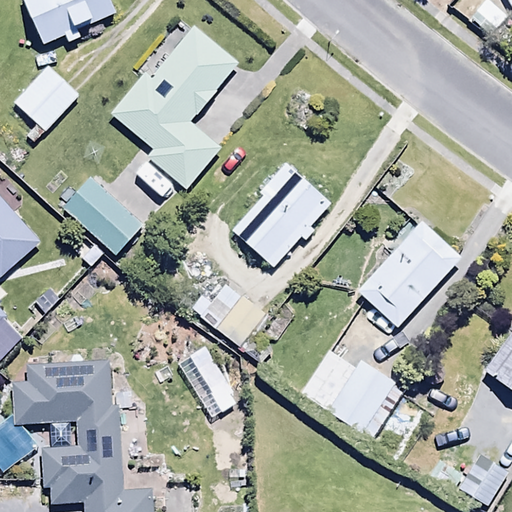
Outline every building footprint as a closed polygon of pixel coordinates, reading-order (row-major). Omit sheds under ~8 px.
[(18,0),(39,46),(61,37),(65,45),(78,39),(75,32),(114,15),(107,0),(18,0)] [(511,0),(500,0),(511,20),(511,0)] [(146,83),(140,78),(107,119),(149,152),(142,160),(183,193),(219,149),(188,123),(235,65),(189,28),(146,83)] [(9,104),(32,125),(41,134),(75,98),(43,68),(9,104)] [(257,202),(229,233),(270,271),(299,241),(301,242),(310,232),(306,228),(327,205),(282,163),(251,197),(257,202)] [(86,178),(59,210),(115,257),(142,226),(86,178)] [(0,323),(5,319),(0,313),(0,277),(38,245),(0,201),(0,323)] [(420,223),(354,292),(393,330),(459,261),(420,223)] [(511,326),(480,373),(511,394),(511,326)] [(327,352),(298,395),(368,442),(400,394),(392,388),(394,386),(357,362),(353,368),(327,352)] [(23,383),(8,383),(11,429),(73,425),(74,449),(41,451),(43,488),(47,488),(48,507),(80,506),(79,511),(149,511),(148,488),(120,490),(115,405),(109,405),(107,361),(22,366),(23,383)] [(478,456),(456,490),(483,507),(505,473),(478,456)] [(435,461),(424,477),(450,494),(461,478),(435,461)]
